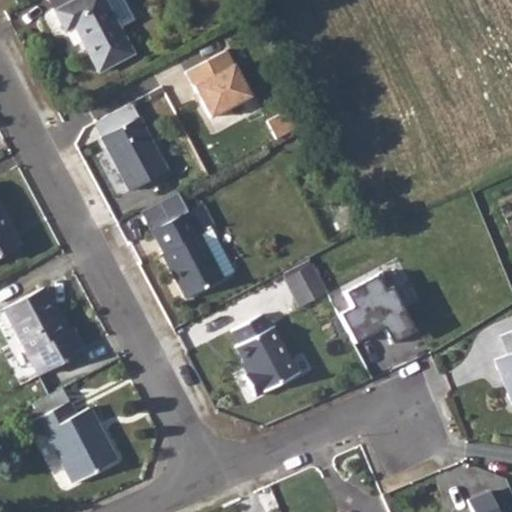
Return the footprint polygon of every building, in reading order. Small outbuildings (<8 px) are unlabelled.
[(48,0),(53,9),(69,0),(48,0)] [(69,0),(53,9),(64,30),(73,26),(98,70),(132,52),(118,25),(132,17),(123,0),(69,0)] [(255,99),(229,51),(187,74),(213,121),(255,99)] [(137,115),(100,135),(129,190),(167,170),(137,115)] [(149,230),(151,229),(187,210),(176,189),(138,210),(149,230)] [(202,202),(198,205),(210,226),(215,224),(202,202)] [(210,226),(198,205),(187,210),(151,229),(163,252),(161,252),(184,296),(222,276),(198,233),(210,226)] [(0,206),(0,255),(20,245),(0,206)] [(210,226),(198,233),(222,276),(233,270),(210,226)] [(310,264),(284,277),(299,306),(325,292),(310,264)] [(355,306),(341,313),(357,342),(384,327),(393,342),(416,330),(393,288),(386,291),(378,275),(347,291),(355,306)] [(43,286),(2,308),(16,334),(38,374),(83,350),(71,328),(67,330),(43,286)] [(261,313),(230,329),(237,342),(234,343),(248,370),(242,374),(253,395),(296,373),(271,325),(268,326),(261,313)] [(511,329),(502,334),(503,337),(511,334),(511,329)] [(511,334),(503,337),(508,352),(494,358),(511,401),(511,334)] [(34,417),(30,420),(38,434),(44,431),(72,483),(116,459),(88,406),(75,413),(68,400),(65,401),(58,388),(27,404),(34,417)] [(466,500),(470,511),(499,511),(490,489),(466,500)]
